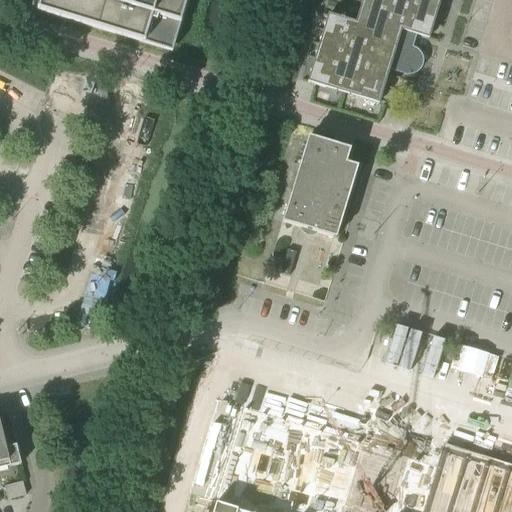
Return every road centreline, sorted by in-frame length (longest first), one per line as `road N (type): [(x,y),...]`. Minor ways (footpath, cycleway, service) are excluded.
road 1 (residential): [(16,377),(245,330),(353,357)]
road 2 (residential): [(35,511),(43,484),(16,377)]
